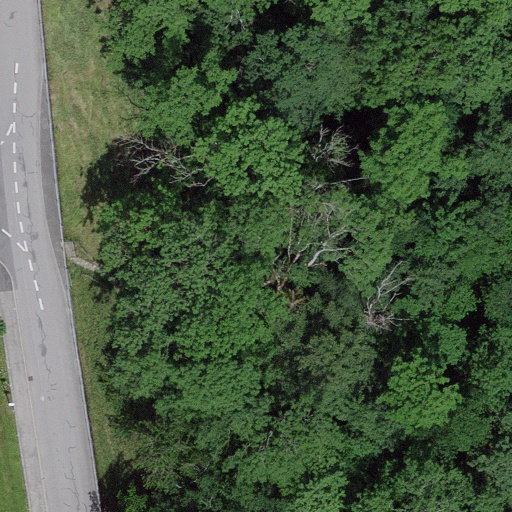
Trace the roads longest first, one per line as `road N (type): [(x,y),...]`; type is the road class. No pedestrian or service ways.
road 1 (residential): [(68,511),(28,170)]
road 2 (residential): [(28,170),(18,0)]
